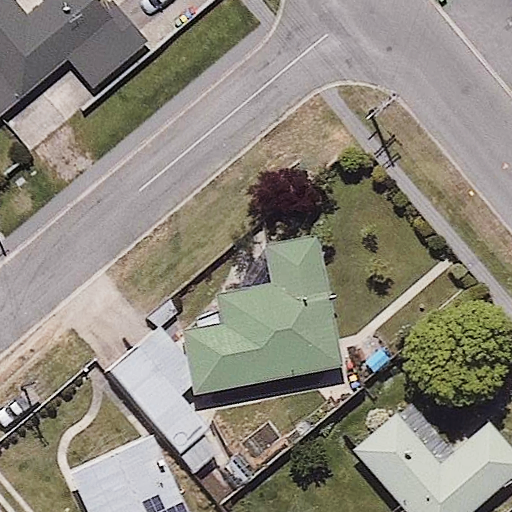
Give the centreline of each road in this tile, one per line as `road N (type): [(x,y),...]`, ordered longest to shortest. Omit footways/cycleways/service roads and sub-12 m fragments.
road 1 (residential): [(371,0),(0,313)]
road 2 (residential): [(373,0),(511,164)]
